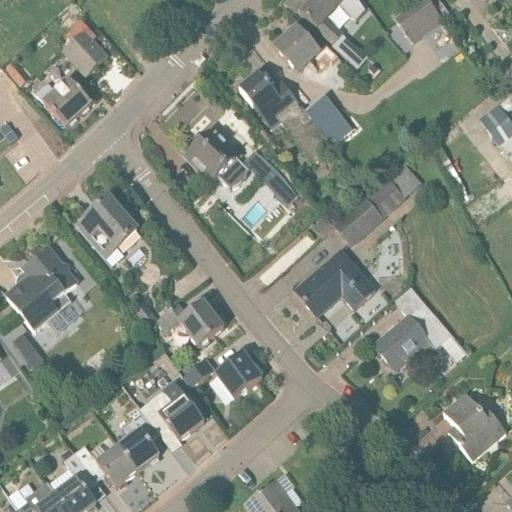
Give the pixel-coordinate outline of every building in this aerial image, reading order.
[(315,0),(300,17),(334,48),(343,38),(326,23),(339,9),(356,24),(365,14),(354,0),(315,0)] [(431,9),(425,2),(395,25),(412,47),(442,24),(431,9)] [(318,56),(297,33),(275,52),(297,76),(308,66),(319,78),(338,61),(325,49),(318,56)] [(86,81),(107,62),(83,37),(63,56),(86,81)] [(368,61),(355,50),(344,62),(357,73),(368,61)] [(334,150),(305,116),(285,90),(275,98),(260,78),(239,94),(252,109),(255,106),(273,129),(270,132),(270,133),(280,125),(281,126),(282,126),(286,131),(289,128),(318,163),(333,151),(334,150)] [(92,108),(76,91),(69,83),(55,96),(47,87),(35,98),(43,107),(65,132),(92,108)] [(353,135),(343,122),(324,100),(305,116),(334,150),(353,135)] [(511,129),(505,119),(511,113),(511,102),(510,100),(497,109),(479,123),(498,149),(511,139),(511,129)] [(0,133),(4,139),(12,134),(6,126),(0,130),(0,133)] [(4,139),(10,147),(17,141),(12,134),(4,139)] [(213,188),(218,183),(219,182),(229,193),(235,191),(238,189),(241,187),(243,184),(246,179),(247,174),(237,164),(240,160),(226,146),(222,150),(209,137),(190,157),(198,166),(194,170),(213,188)] [(350,253),(405,203),(388,182),(334,231),(350,253)] [(287,208),(296,198),(287,186),(277,198),(287,208)] [(110,203),(90,221),(78,232),(105,262),(116,251),(117,252),(137,234),(110,203)] [(322,242),(334,231),(324,221),(312,231),(322,242)] [(38,276),(7,302),(35,336),(71,306),(65,298),(78,287),(68,276),(69,268),(62,268),(50,253),(41,260),(40,261),(33,268),(32,267),(31,268),(32,268),(30,270),(31,271),(32,269),(38,276)] [(341,255),(294,296),(311,315),(325,303),(327,305),(338,296),(354,314),(375,295),(341,255)] [(199,352),(224,332),(204,307),(187,321),(179,310),(158,327),(167,338),(179,328),(199,352)] [(408,321),(374,351),(394,374),(425,348),(432,356),(445,345),(451,339),(424,308),(409,321),(408,321)] [(147,310),(137,318),(148,331),(158,324),(147,310)] [(22,338),(12,346),(25,362),(35,353),(22,338)] [(262,383),(243,358),(215,378),(234,404),(262,383)] [(192,392),(214,375),(206,364),(184,381),(192,392)] [(179,445),(204,426),(175,387),(163,395),(174,409),(160,420),(179,445)] [(459,450),(472,465),(506,436),(481,408),(477,412),(466,399),(443,419),(465,444),(459,450)] [(129,443),(119,451),(137,476),(150,467),(151,469),(152,468),(151,466),(159,460),(149,447),(160,439),(138,411),(128,419),(133,425),(122,433),(129,443)] [(75,458),(96,486),(106,479),(116,493),(124,486),(125,488),(126,487),(125,485),(137,476),(119,451),(97,467),(85,451),(75,458)] [(55,498),(65,511),(89,511),(96,507),(86,494),(96,486),(75,458),(64,466),(77,482),(55,498)] [(294,511),(295,511),(276,485),(243,509),(245,511),(294,511)] [(8,502),(15,511),(65,511),(55,498),(47,487),(25,503),(18,493),(8,502)]
